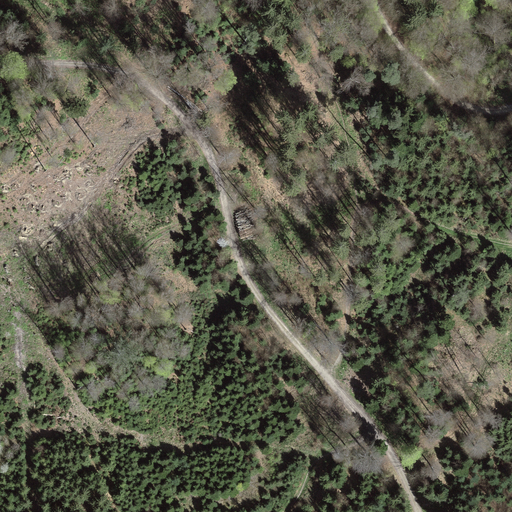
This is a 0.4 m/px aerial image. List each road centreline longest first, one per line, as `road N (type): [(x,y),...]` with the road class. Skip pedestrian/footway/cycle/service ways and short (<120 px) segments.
road 1 (track): [(0,64),(87,63),(162,94),(213,164),(236,252),(256,293),(332,384)]
road 2 (track): [(375,0),(406,54),(444,90),(465,106),(511,105)]
road 3 (track): [(354,196),(511,243)]
road 4 (track): [(19,0),(114,47),(125,73)]
